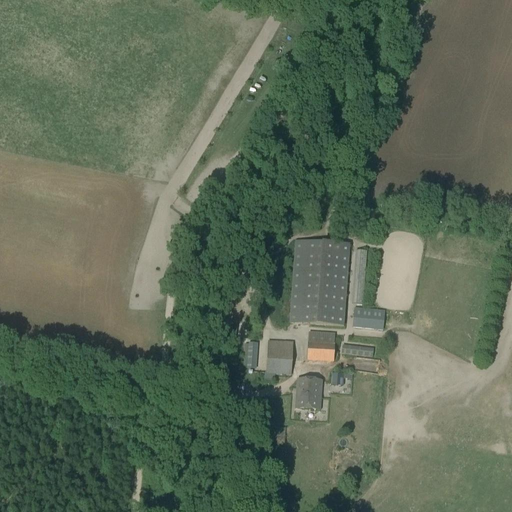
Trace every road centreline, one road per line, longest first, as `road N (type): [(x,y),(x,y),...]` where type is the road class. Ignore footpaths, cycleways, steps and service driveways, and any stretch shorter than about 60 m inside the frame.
road 1 (track): [(330,0),(184,241),(169,297),(161,396),(133,511)]
road 2 (track): [(196,218),(214,229),(268,333),(296,338),(299,366),(283,385),(225,406),(158,405)]
road 3 (track): [(162,381),(0,346)]
